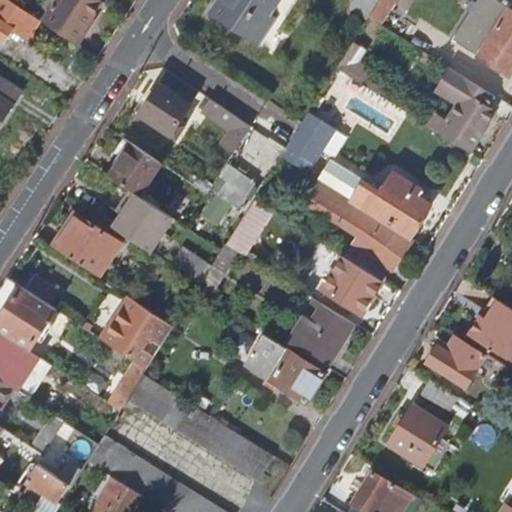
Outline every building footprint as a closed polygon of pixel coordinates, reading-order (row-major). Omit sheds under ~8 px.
[(25,13),(25,12),(6,0),(0,0),(0,42),(3,44),(11,33),(26,43),(39,23),(25,13)] [(85,25),(101,2),(97,0),(54,0),(39,22),(76,46),(88,28),(85,25)] [(212,0),(203,14),(254,46),(273,19),(279,22),(292,0),(212,0)] [(364,16),(375,0),(358,0),(353,9),(364,16)] [(389,9),(394,0),(378,0),(377,1),(389,9)] [(477,51),(508,4),(502,0),(478,0),(454,36),(477,51)] [(381,23),(389,9),(377,1),(368,15),(381,23)] [(477,55),(510,75),(511,71),(511,11),(507,8),(477,55)] [(356,62),(364,50),(352,42),(336,67),(361,83),(369,70),(356,62)] [(494,95),(449,66),(435,88),(458,103),(446,123),(430,112),(423,123),(443,136),(470,152),(497,108),(489,103),(494,95)] [(311,113),(336,128),(363,85),(361,83),(336,67),(308,111),(311,113)] [(160,86),(190,106),(199,93),(168,73),(160,86)] [(0,122),(19,95),(0,82),(0,122)] [(190,106),(160,86),(139,116),(176,140),(184,128),(178,124),(190,106)] [(210,100),(202,111),(231,130),(222,144),(234,153),(243,139),(251,127),(210,100)] [(318,156),(336,128),(311,113),(282,158),(307,174),(318,156)] [(107,174),(148,194),(165,158),(125,138),(107,174)] [(235,170),(229,166),(217,183),(245,202),(257,185),(251,180),(268,156),(253,146),(247,154),(235,170)] [(227,165),(229,166),(235,170),(247,154),(239,148),(227,165)] [(355,179),(318,156),(307,174),(344,197),(355,179)] [(361,182),(348,200),(359,207),(368,212),(410,238),(430,206),(417,197),(421,190),(392,172),(379,192),(361,182)] [(135,196),(114,228),(149,251),(171,220),(135,196)] [(370,216),(368,212),(359,207),(346,228),(356,235),(342,257),(380,281),(384,283),(411,241),(370,216)] [(76,214),(53,245),(100,276),(121,243),(76,214)] [(219,282),(238,253),(224,244),(220,250),(210,267),(205,274),(219,282)] [(185,251),(174,267),(199,284),(205,274),(210,267),(185,251)] [(361,313),(380,281),(342,257),(340,256),(321,288),(361,313)] [(33,276),(25,289),(50,305),(58,292),(33,276)] [(47,322),(55,309),(50,305),(25,289),(7,278),(0,288),(0,333),(28,351),(36,339),(41,343),(52,326),(47,322)] [(108,337),(105,342),(136,362),(146,368),(153,358),(143,351),(149,340),(160,346),(173,326),(131,298),(106,336),(108,337)] [(511,308),(497,299),(485,319),(480,315),(468,334),(509,360),(511,354),(511,308)] [(327,370),(355,325),(320,303),(292,348),(327,370)] [(0,333),(0,334),(0,380),(13,389),(15,391),(37,357),(28,351),(0,333)] [(264,336),(248,361),(273,376),(270,382),(307,404),(325,373),(264,336)] [(491,382),(503,364),(486,354),(485,356),(454,337),(445,351),(438,347),(427,364),(465,388),(475,372),(491,382)] [(136,362),(108,403),(119,411),(127,399),(142,375),(146,368),(136,362)] [(258,481),(273,456),(142,375),(127,399),(258,481)] [(0,409),(13,389),(0,380),(0,409)] [(420,395),(442,408),(448,397),(426,385),(420,395)] [(412,407),(407,414),(398,428),(388,444),(423,466),(447,429),(412,407)] [(393,425),(398,428),(407,414),(402,412),(393,425)] [(80,447),(87,437),(64,423),(52,441),(41,457),(51,463),(68,439),(80,447)] [(42,435),(31,450),(41,457),(52,441),(42,435)] [(76,454),(87,462),(98,445),(87,437),(80,447),(76,454)] [(222,511),(102,438),(98,445),(87,462),(87,463),(113,479),(144,498),(160,508),(166,511),(222,511)] [(56,502),(67,486),(36,465),(25,483),(29,485),(25,493),(38,502),(44,495),(56,502)] [(351,505),(363,511),(399,511),(409,496),(371,472),(351,505)] [(134,511),(144,498),(113,479),(90,511),(134,511)] [(510,511),(511,509),(511,504),(502,501),(497,511),(510,511)]
